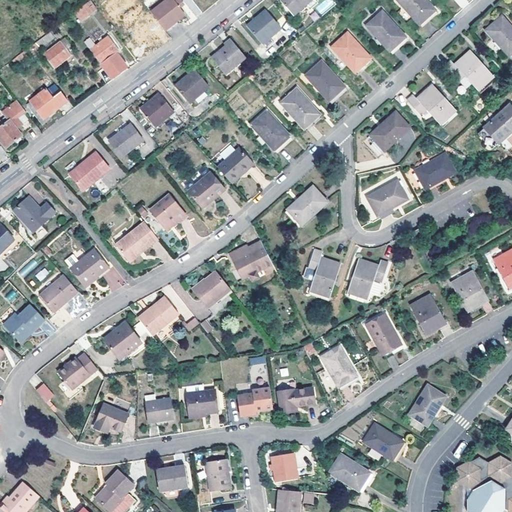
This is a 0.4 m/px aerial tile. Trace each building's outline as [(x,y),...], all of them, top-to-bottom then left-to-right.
[(91,0),(89,0),(74,12),(81,21),(98,8),(91,0)] [(130,0),(113,0),(102,10),(110,20),(116,16),(118,19),(135,5),(130,0)] [(181,0),(166,0),(152,12),(166,30),(186,14),(180,7),(185,3),(181,0)] [(281,0),(294,15),(312,0),(281,0)] [(331,0),(324,0),(315,8),(322,16),(335,4),(331,0)] [(421,25),(436,12),(426,0),(398,0),(421,25)] [(266,10),(247,27),(262,45),(282,28),(266,10)] [(439,15),(436,12),(421,25),(424,28),(439,15)] [(390,53),(406,39),(384,13),(367,28),(390,53)] [(165,28),(158,20),(154,15),(147,21),(157,34),(165,28)] [(511,31),(501,19),(485,33),(508,59),(511,55),(511,31)] [(108,37),(120,51),(123,49),(112,35),(108,37)] [(357,74),(372,61),(349,35),(334,49),(357,74)] [(120,51),(108,37),(92,50),(112,76),(125,66),(116,54),(120,51)] [(409,41),(406,39),(390,53),(393,55),(409,41)] [(65,40),(62,42),(72,55),(75,53),(65,40)] [(228,48),(213,61),(226,76),(247,58),(232,41),(226,46),(228,48)] [(62,42),(45,55),(55,68),(72,55),(62,42)] [(29,55),(26,51),(14,60),(17,64),(29,55)] [(451,63),(445,69),(458,83),(464,77),(478,93),(494,79),(470,53),(455,67),(451,63)] [(374,63),(372,61),(357,74),(359,77),(374,63)] [(331,102),(347,88),(324,62),(308,76),(331,102)] [(125,66),(112,76),(115,79),(128,70),(125,66)] [(195,72),(175,89),(189,106),(209,90),(195,72)] [(69,101),(56,85),(32,103),(46,119),(48,118),(69,101)] [(414,97),(407,103),(420,117),(427,111),(440,126),(456,112),(433,87),(417,101),(414,97)] [(349,91),(347,88),(331,102),(333,105),(349,91)] [(306,130),(321,116),(298,90),(283,104),(306,130)] [(175,115),(159,97),(140,113),(156,131),(164,124),(175,115)] [(36,123),(20,102),(6,114),(9,118),(3,123),(5,125),(0,129),(0,138),(8,148),(24,136),(22,135),(36,123)] [(46,119),(32,103),(29,105),(44,124),(49,120),(48,118),(46,119)] [(494,120),(483,131),(497,147),(511,133),(511,112),(508,108),(494,120)] [(275,152),(291,138),(268,113),(252,127),(275,152)] [(369,138),(383,153),(408,130),(394,114),(369,138)] [(324,119),(321,116),(306,130),(308,133),(324,119)] [(22,135),(24,136),(38,125),(36,123),(22,135)] [(146,140),(133,124),(111,142),(123,157),(136,147),(146,140)] [(165,126),(164,124),(156,131),(156,133),(165,126)] [(511,134),(502,144),(508,150),(511,146),(511,134)] [(294,141),(291,138),(275,152),(278,155),(294,141)] [(383,153),(369,138),(367,140),(380,155),(383,153)] [(148,143),(146,140),(136,147),(139,151),(148,143)] [(230,144),(219,154),(224,159),(234,149),(230,144)] [(256,164),(242,149),(219,169),(233,184),(242,177),(241,176),(245,173),(246,173),(256,164)] [(97,154),(71,176),(86,193),(111,171),(97,154)] [(446,155),(415,173),(426,191),(456,174),(446,155)] [(213,200),(227,188),(213,173),(191,193),(206,210),(215,202),(213,200)] [(396,184),(366,201),(376,219),(407,202),(396,184)] [(228,189),(227,188),(213,200),(215,202),(228,189)] [(314,189),(289,212),(303,229),(329,206),(314,189)] [(168,229),(179,219),(183,224),(190,218),(172,198),(156,211),(162,218),(160,220),(168,229)] [(56,214),(47,204),(39,211),(28,199),(13,213),(33,234),(56,214)] [(142,206),(137,210),(143,218),(148,214),(142,206)] [(162,218),(156,211),(154,213),(160,220),(162,218)] [(31,237),(33,234),(13,213),(11,215),(31,237)] [(183,224),(179,219),(168,229),(172,234),(183,224)] [(133,264),(145,253),(147,255),(163,242),(148,224),(120,248),(133,264)] [(0,228),(0,254),(13,243),(0,228)] [(419,232),(411,236),(415,245),(424,240),(419,232)] [(265,241),(262,243),(252,248),(251,246),(234,256),(248,280),(255,276),(258,281),(264,278),(262,273),(274,266),(277,264),(265,241)] [(511,252),(494,263),(510,291),(511,289),(511,252)] [(113,270),(99,253),(76,271),(90,289),(101,280),(113,270)] [(147,255),(145,253),(133,264),(134,266),(147,255)] [(312,294),(332,300),(342,267),(322,261),(324,256),(315,253),(310,271),(308,271),(305,280),(315,283),(312,294)] [(361,262),(350,295),(371,302),(377,282),(385,284),(391,267),(383,265),(381,269),(361,262)] [(40,281),(50,274),(45,268),(35,275),(40,281)] [(116,274),(113,270),(101,280),(104,283),(116,274)] [(221,272),(210,281),(211,283),(222,274),(221,272)] [(213,310),(221,304),(236,291),(222,274),(211,283),(210,281),(198,291),(213,310)] [(473,307),(487,299),(474,275),(453,285),(468,313),(474,310),(473,307)] [(83,294),(69,278),(45,299),(58,314),(67,306),(68,307),(83,294)] [(223,306),(238,294),(236,291),(221,304),(223,306)] [(432,330),(446,322),(432,297),(411,308),(426,336),(433,332),(432,330)] [(159,313),(147,323),(159,337),(185,315),(171,299),(157,311),(159,313)] [(489,303),(487,299),(473,307),(474,310),(475,311),(489,303)] [(50,323),(36,309),(26,319),(37,329),(40,332),(50,323)] [(157,311),(145,320),(147,323),(159,313),(157,311)] [(35,331),(37,329),(23,316),(21,317),(19,314),(7,325),(21,339),(32,328),(35,331)] [(383,356),(402,346),(384,316),(366,327),(383,356)] [(198,329),(205,323),(201,319),(194,325),(198,329)] [(206,325),(213,334),(219,329),(211,321),(206,325)] [(448,326),(446,322),(432,330),(433,332),(434,334),(448,326)] [(124,360),(134,352),(136,354),(142,349),(148,345),(132,325),(124,330),(125,332),(111,343),(124,360)] [(32,328),(21,339),(24,342),(35,331),(32,328)] [(403,349),(402,346),(383,356),(385,359),(403,349)] [(136,354),(134,352),(124,360),(127,365),(144,352),(142,349),(136,354)] [(341,389),(359,378),(341,349),(323,359),(341,389)] [(73,364),(88,381),(102,371),(89,356),(82,362),(81,360),(73,364)] [(73,364),(60,373),(74,390),(88,381),(73,364)] [(361,382),(359,378),(341,389),(343,393),(361,382)] [(44,383),(35,390),(46,402),(54,395),(44,383)] [(446,399),(428,388),(409,417),(427,429),(446,399)] [(260,412),(278,410),(275,390),(256,393),(257,396),(242,398),(245,417),(261,416),(260,412)] [(223,414),(221,392),(192,395),(195,417),(212,415),(223,414)] [(300,394),(284,398),(288,420),(301,417),(300,411),(321,407),(318,392),(300,396),(300,394)] [(149,398),(154,423),(178,420),(174,400),(161,402),(159,396),(149,398)] [(133,416),(111,408),(107,403),(97,426),(105,429),(107,425),(112,427),(123,432),(127,427),(133,416)] [(391,461),(402,443),(373,425),(362,443),(391,461)] [(394,464),(406,445),(402,443),(391,461),(394,464)] [(511,459),(503,454),(493,460),(483,454),(460,465),(461,479),(467,483),(466,495),(466,509),(470,511),(505,511),(508,508),(511,511),(511,459)] [(357,491),(368,473),(339,455),(328,473),(357,491)] [(297,458),(276,461),(279,485),(300,483),(297,458)] [(231,459),(210,462),(214,491),(235,488),(231,459)] [(48,460),(46,465),(54,468),(56,465),(51,462),(51,461),(48,460)] [(156,467),(158,492),(187,490),(185,465),(156,467)] [(109,485),(97,499),(112,511),(125,511),(137,499),(129,493),(125,498),(123,496),(133,484),(118,470),(107,483),(109,485)] [(361,494),(372,476),(368,473),(357,491),(361,494)] [(8,502),(6,500),(0,505),(0,509),(3,511),(24,511),(40,495),(25,482),(15,494),(8,502)] [(8,502),(15,494),(13,492),(6,500),(8,502)] [(303,511),(304,507),(304,494),(282,494),(281,511),(303,511)]
